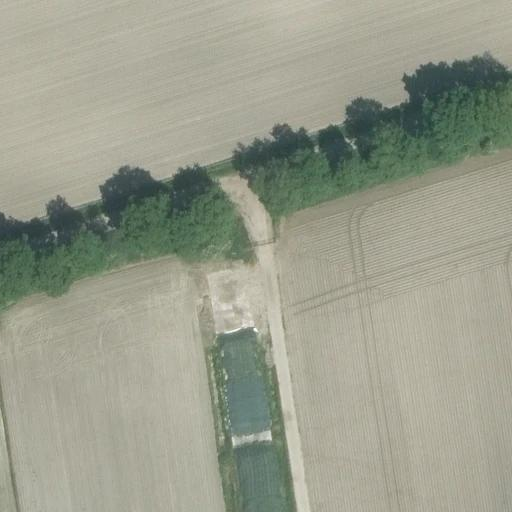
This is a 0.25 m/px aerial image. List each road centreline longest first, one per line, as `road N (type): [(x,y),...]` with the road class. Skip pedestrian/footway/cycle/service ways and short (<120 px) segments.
road 1 (track): [(300,511),(248,183)]
road 2 (track): [(511,102),(248,183)]
road 3 (unclassified): [(0,260),(248,183)]
